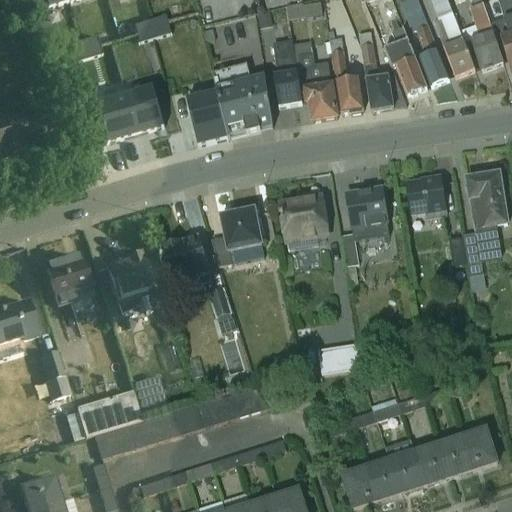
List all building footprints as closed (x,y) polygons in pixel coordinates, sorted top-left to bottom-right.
[(68,15),(63,0),(37,0),(43,22),(68,15)] [(63,0),(68,15),(95,7),(92,0),(63,0)] [(279,0),(281,12),(315,9),(314,0),(279,0)] [(459,0),(464,18),(482,14),(479,0),(459,0)] [(413,8),(426,39),(444,32),(431,1),(413,8)] [(477,81),(500,73),(489,43),(466,51),(477,81)] [(507,81),(511,78),(511,44),(496,51),(507,81)] [(277,119),(298,116),(289,48),(268,51),(277,119)] [(404,106),(425,97),(405,48),(384,57),(404,106)] [(452,88),(474,78),(461,50),(439,60),(452,88)] [(369,121),(390,118),(384,83),(377,85),(372,52),(359,55),(369,121)] [(338,123),(359,121),(355,87),(347,88),(343,56),(330,57),(338,123)] [(430,97),(447,89),(434,60),(417,67),(430,97)] [(228,142),(266,132),(251,70),(212,80),(218,104),(228,142)] [(315,134),(333,131),(323,70),(305,73),(315,134)] [(135,143),(165,134),(154,96),(124,104),(135,143)] [(105,151),(135,143),(124,104),(94,113),(105,151)] [(196,151),(228,142),(218,104),(186,112),(196,151)] [(0,169),(12,165),(0,134),(0,169)] [(471,238),(507,233),(499,179),(463,184),(471,238)] [(408,225),(445,218),(439,183),(402,190),(408,225)] [(352,248),(389,243),(382,196),(345,201),(352,248)] [(281,253),(327,247),(320,200),(275,207),(281,253)] [(224,262),(259,254),(252,217),(216,224),(224,262)] [(171,302),(209,290),(194,243),(156,255),(171,302)] [(114,311),(149,300),(136,261),(101,272),(114,311)] [(52,317),(89,305),(76,263),(39,275),(52,317)] [(0,354),(35,345),(25,308),(0,314),(0,354)] [(334,356),(336,388),(377,386),(375,354),(334,356)] [(76,360),(55,365),(68,415),(89,410),(76,360)] [(411,404),(383,413),(385,420),(362,427),(366,439),(400,429),(404,440),(420,435),(411,404)] [(476,482),(504,473),(492,437),(464,446),(476,482)] [(476,482),(464,446),(440,454),(452,490),(476,482)] [(430,497),(452,490),(440,454),(418,462),(430,497)] [(430,497),(418,462),(393,470),(406,506),(430,497)] [(382,511),(386,511),(406,506),(393,470),(371,477),(382,511)] [(382,511),(371,477),(345,486),(353,511),(382,511)] [(22,511),(32,511),(59,504),(52,480),(16,490),(22,511)] [(309,511),(302,491),(277,500),(280,511),(309,511)] [(252,511),(280,511),(277,500),(251,508),(252,511)]
